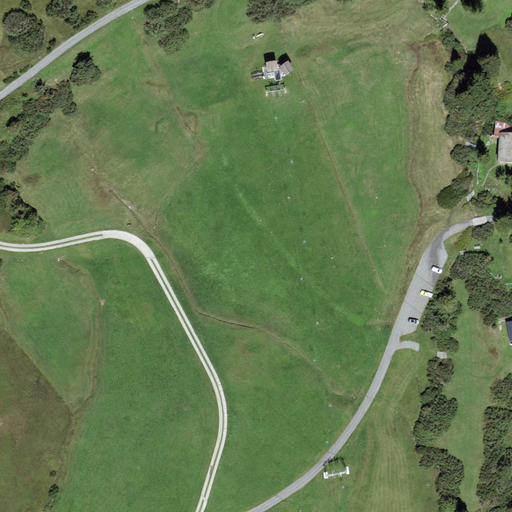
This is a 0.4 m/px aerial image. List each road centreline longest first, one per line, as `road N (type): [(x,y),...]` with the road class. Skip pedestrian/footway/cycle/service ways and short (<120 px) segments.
road 1 (track): [(0,247),(117,233),(150,254),(224,407),(199,511)]
road 2 (track): [(511,211),(455,226),(434,242),(361,411),(310,474),(255,511)]
road 3 (track): [(141,0),(0,96)]
